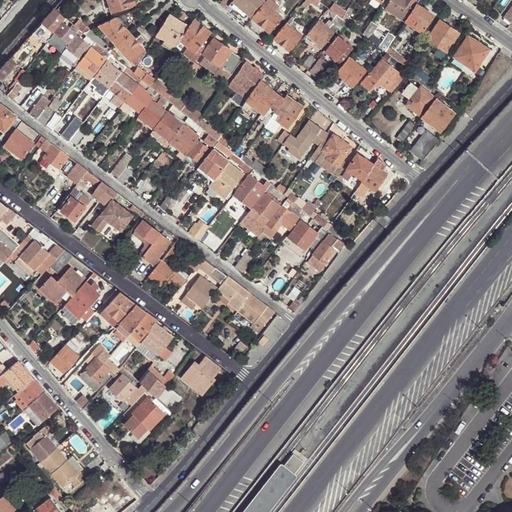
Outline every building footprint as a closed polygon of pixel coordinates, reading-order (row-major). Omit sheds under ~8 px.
[(68,0),(60,0),(53,9),(60,14),(70,1),(68,0)] [(132,0),(107,0),(111,12),(134,4),(132,0)] [(225,9),(229,4),(232,1),(232,0),(222,0),(219,4),(225,9)] [(252,18),(265,2),(262,0),(232,0),(232,1),(243,11),(252,18)] [(271,2),(268,0),(266,0),(265,2),(252,18),(270,33),(283,17),(274,10),(268,5),(271,2)] [(278,5),(271,0),(268,0),(271,2),(268,5),(274,10),(278,5)] [(391,0),(386,8),(403,20),(416,0),(415,0),(391,0)] [(243,11),(232,1),(229,4),(241,14),(243,11)] [(511,23),(511,22),(511,1),(502,16),(511,23)] [(416,4),(405,21),(422,34),(433,16),(416,4)] [(338,5),(333,11),(341,18),(344,13),(346,11),(338,5)] [(333,11),(327,7),(321,15),(324,18),(329,12),(334,17),(333,17),(334,18),(331,22),(333,23),(332,24),(337,29),(339,31),(347,22),(345,21),(341,18),(333,11)] [(47,38),(50,40),(64,22),(66,19),(60,14),(53,9),(30,34),(38,40),(41,37),(45,41),(47,38)] [(176,47),(180,40),(189,27),(169,15),(156,35),(176,47)] [(98,25),(116,45),(130,34),(115,18),(104,22),(98,25)] [(191,55),(196,59),(205,46),(202,44),(211,33),(194,19),(189,27),(180,40),(194,52),(191,55)] [(292,20),(290,19),(273,39),(289,51),(302,36),(289,26),(292,21),(292,20)] [(324,24),(318,19),(305,35),(322,48),(334,33),(329,28),(332,24),(333,23),(331,22),(328,19),(324,24)] [(77,21),(74,25),(76,27),(79,30),(81,31),(82,32),(88,30),(77,21)] [(370,21),(362,34),(366,37),(386,52),(388,47),(372,34),(377,26),(370,21)] [(459,34),(440,21),(428,40),(438,47),(433,54),(442,60),(459,34)] [(64,22),(50,40),(48,42),(61,52),(68,44),(77,32),(79,30),(76,27),(74,31),(64,22)] [(337,29),(332,24),(329,28),(334,33),(337,29)] [(89,29),(88,30),(82,32),(91,40),(95,43),(107,52),(111,49),(112,48),(89,29)] [(134,65),(144,56),(146,52),(143,49),(139,44),(134,39),(130,34),(116,45),(134,65)] [(134,39),(139,44),(141,43),(145,39),(140,34),(134,39)] [(92,47),(88,44),(77,35),(63,53),(76,63),(74,65),(76,67),(78,65),(90,49),(92,47)] [(322,48),(305,35),(302,39),(318,52),(322,48)] [(337,35),(325,50),(340,63),(353,48),(337,35)] [(488,50),(467,36),(454,57),(475,70),(488,50)] [(214,76),(224,83),(242,58),(214,39),(203,54),(205,56),(220,66),(215,75),(214,76)] [(107,52),(95,43),(92,47),(104,56),(101,58),(90,49),(78,65),(94,77),(108,59),(110,56),(107,52)] [(388,47),(386,52),(405,67),(408,63),(411,58),(408,57),(406,60),(388,47)] [(111,49),(107,52),(110,56),(112,57),(115,53),(111,49)] [(308,70),(316,60),(310,55),(302,65),(308,70)] [(215,75),(220,66),(205,56),(200,64),(215,75)] [(321,57),(309,71),(315,76),(326,62),(321,57)] [(366,71),(348,57),(335,73),(352,87),(366,71)] [(0,68),(0,78),(2,79),(16,63),(9,58),(0,68)] [(108,59),(94,77),(90,81),(89,83),(96,88),(100,82),(103,84),(109,89),(121,73),(109,64),(111,61),(108,59)] [(370,74),(368,73),(360,83),(369,91),(375,85),(377,87),(381,83),(390,91),(398,81),(397,80),(402,73),(399,70),(397,72),(382,59),(370,74)] [(245,89),(251,94),(261,80),(264,76),(264,75),(245,61),(232,80),(245,89)] [(408,63),(405,67),(410,70),(414,73),(427,83),(430,85),(432,81),(408,63)] [(94,77),(78,65),(76,67),(74,70),(90,81),(94,77)] [(134,72),(127,66),(125,69),(141,82),(143,79),(140,77),(134,72)] [(138,66),(134,72),(140,77),(145,71),(138,66)] [(145,71),(140,77),(143,79),(150,85),(154,79),(145,71)] [(138,86),(121,73),(109,89),(125,101),(138,86)] [(261,80),(272,89),(274,86),(265,79),(267,77),(264,75),(264,76),(261,80)] [(143,79),(141,82),(140,83),(148,89),(151,86),(150,85),(143,79)] [(154,79),(150,85),(151,86),(156,89),(158,92),(161,93),(168,100),(173,93),(154,79)] [(265,119),(268,122),(275,111),(284,98),(272,89),(261,80),(251,94),(248,98),(242,107),(248,111),(252,105),(266,116),(265,119)] [(410,99),(406,104),(413,110),(413,113),(416,115),(418,114),(419,115),(434,97),(420,87),(419,89),(410,82),(401,93),(410,99)] [(430,85),(427,83),(425,85),(434,92),(434,91),(438,95),(440,93),(430,85)] [(16,84),(8,95),(13,100),(22,89),(16,84)] [(151,95),(138,86),(125,101),(120,108),(126,113),(132,106),(141,113),(151,100),(153,98),(158,92),(156,89),(151,95)] [(173,93),(168,100),(174,104),(180,109),(184,103),(177,97),(179,94),(174,91),(173,93)] [(233,100),(242,107),(248,98),(244,95),(241,99),(236,95),(233,100)] [(276,119),(281,123),(287,127),(302,106),(286,95),(284,98),(275,111),(280,114),(276,119)] [(151,100),(141,113),(139,116),(155,128),(167,112),(161,108),(165,103),(159,97),(155,103),(151,100)] [(454,113),(435,99),(422,116),(440,131),(454,113)] [(38,101),(29,113),(37,118),(46,106),(38,101)] [(184,103),(180,109),(185,113),(189,116),(197,122),(199,119),(202,115),(185,102),(184,103)] [(21,120),(0,103),(0,129),(3,132),(0,136),(0,138),(4,142),(21,120)] [(180,109),(174,104),(172,106),(183,116),(185,113),(180,109)] [(462,110),(455,104),(452,108),(460,114),(463,110),(462,110)] [(53,112),(46,106),(37,118),(44,124),(53,112)] [(172,106),(167,112),(183,124),(186,121),(187,119),(183,116),(172,106)] [(268,122),(266,124),(275,130),(281,123),(276,119),(280,114),(275,111),(268,122)] [(46,126),(52,130),(63,116),(57,112),(46,126)] [(183,124),(167,112),(155,128),(150,134),(156,138),(155,139),(165,147),(169,142),(183,124)] [(197,122),(189,116),(187,119),(186,121),(201,133),(204,129),(197,122)] [(199,119),(197,122),(204,129),(211,134),(218,140),(219,140),(221,136),(222,135),(208,124),(207,125),(200,120),(199,119)] [(21,120),(4,142),(3,144),(23,158),(40,134),(21,120)] [(289,134),(283,143),(289,148),(287,150),(299,160),(312,141),(318,145),(327,133),(309,120),(296,138),(289,134)] [(198,136),(183,124),(169,142),(182,150),(178,155),(182,158),(186,154),(185,153),(198,136)] [(70,140),(78,130),(72,125),(64,136),(70,140)] [(402,142),(411,130),(406,125),(396,138),(402,142)] [(84,134),(78,130),(70,140),(76,145),(84,134)] [(282,143),(289,133),(285,130),(278,140),(282,143)] [(411,150),(423,160),(440,139),(427,130),(411,150)] [(333,134),(333,135),(328,131),(327,133),(318,145),(309,158),(315,161),(323,149),(330,154),(327,158),(338,166),(341,160),(351,146),(333,134)] [(218,140),(211,134),(206,140),(213,146),(218,140)] [(230,143),(226,147),(234,153),(240,157),(251,143),(248,140),(247,140),(241,135),(234,143),(231,141),(230,143)] [(36,145),(40,147),(46,138),(43,136),(36,145)] [(221,136),(219,140),(220,141),(226,147),(230,143),(221,136)] [(46,138),(40,147),(46,153),(39,163),(46,168),(50,163),(58,169),(68,155),(46,138)] [(198,139),(182,159),(185,161),(187,159),(196,166),(210,148),(198,139)] [(226,147),(220,141),(216,145),(231,157),(231,156),(234,153),(226,147)] [(228,161),(213,149),(199,167),(214,179),(228,161)] [(323,149),(315,161),(337,177),(346,163),(341,160),(338,166),(327,158),(330,154),(323,149)] [(103,152),(95,162),(100,166),(108,156),(103,152)] [(118,176),(132,158),(125,153),(111,171),(118,176)] [(240,157),(234,153),(231,156),(243,165),(241,167),(250,174),(254,168),(246,161),(243,159),(240,157)] [(353,173),(363,180),(373,164),(357,153),(343,175),(349,179),(353,173)] [(249,157),(246,161),(254,168),(260,173),(262,174),(266,168),(255,160),(254,161),(249,157)] [(378,167),(382,161),(377,158),(373,164),(378,167)] [(209,186),(219,193),(225,186),(231,191),(244,173),(228,161),(209,186)] [(88,169),(80,164),(73,174),(80,179),(83,176),(84,174),(88,169)] [(362,181),(376,190),(388,174),(378,167),(373,164),(363,180),(362,181)] [(126,166),(117,179),(123,183),(133,171),(126,166)] [(254,168),(250,174),(232,195),(250,209),(263,192),(271,182),(267,179),(262,184),(255,179),(260,173),(254,168)] [(102,180),(88,169),(84,174),(98,185),(102,180)] [(80,179),(62,203),(65,205),(61,210),(75,220),(90,200),(79,191),(85,183),(80,179)] [(110,186),(102,180),(98,185),(91,194),(99,200),(100,198),(110,186)] [(362,181),(356,189),(363,194),(367,189),(374,193),(376,190),(362,181)] [(247,213),(246,215),(240,222),(257,237),(261,232),(264,227),(264,226),(280,206),(266,194),(270,189),(285,201),(288,197),(285,194),(283,192),(277,187),(271,182),(263,192),(264,193),(248,213),(247,213)] [(280,183),(277,187),(283,192),(286,188),(280,183)] [(112,199),(117,192),(110,186),(100,198),(99,200),(107,206),(112,199)] [(225,186),(219,193),(225,198),(231,191),(225,186)] [(165,210),(174,198),(168,194),(159,204),(165,210)] [(250,209),(232,195),(228,202),(246,215),(247,213),(250,209)] [(294,201),(288,197),(285,201),(282,204),(283,205),(267,225),(264,227),(261,232),(264,234),(269,238),(277,229),(282,223),(290,229),(299,217),(287,208),(289,206),(302,216),(302,215),(305,211),(300,206),(294,201)] [(297,197),(294,201),(300,206),(303,203),(297,197)] [(133,215),(112,199),(107,206),(92,226),(100,232),(107,222),(120,232),(133,215)] [(291,230),(302,216),(289,206),(287,208),(299,217),(290,229),(291,230)] [(0,215),(0,218),(1,220),(6,224),(16,214),(12,210),(8,207),(0,215)] [(310,215),(305,211),(302,215),(320,230),(323,226),(314,218),(310,215)] [(323,212),(320,216),(326,221),(329,217),(323,212)] [(318,214),(314,218),(323,226),(324,226),(327,224),(328,222),(326,221),(320,216),(318,214)] [(141,257),(149,263),(168,239),(143,220),(136,230),(152,242),(141,257)] [(323,226),(320,230),(318,232),(302,220),(289,237),(296,242),(305,248),(310,244),(315,248),(325,235),(329,230),(324,226),(323,226)] [(286,236),(291,230),(290,229),(282,223),(277,229),(286,236)] [(198,224),(190,234),(197,239),(205,229),(198,224)] [(330,228),(329,230),(337,237),(340,233),(331,226),(330,228)] [(0,265),(8,256),(12,252),(15,248),(19,244),(0,227),(0,265)] [(152,242),(136,230),(133,234),(145,243),(137,254),(141,257),(152,242)] [(337,237),(329,230),(325,235),(335,242),(339,238),(337,237)] [(261,232),(257,237),(246,252),(249,254),(264,234),(261,232)] [(168,239),(149,263),(156,268),(161,260),(174,243),(175,243),(178,239),(179,238),(172,233),(168,239)] [(19,244),(15,248),(21,254),(35,240),(28,234),(19,244)] [(292,248),(296,242),(289,237),(284,243),(292,248)] [(339,238),(335,242),(333,245),(341,251),(346,244),(339,238)] [(161,260),(168,265),(171,262),(184,243),(178,239),(175,243),(161,260)] [(64,250),(58,245),(50,254),(35,240),(21,254),(15,248),(12,252),(8,256),(29,275),(34,270),(41,276),(50,266),(64,250)] [(323,241),(308,261),(321,270),(336,251),(323,241)] [(87,267),(64,250),(50,266),(57,272),(68,260),(78,268),(79,268),(82,270),(83,269),(84,270),(87,267)] [(249,254),(246,252),(234,267),(242,273),(254,258),(249,254)] [(198,253),(193,259),(198,263),(203,257),(198,253)] [(211,273),(216,266),(203,257),(198,263),(197,264),(211,273)] [(187,268),(192,271),(197,264),(198,263),(193,259),(187,268)] [(172,281),(180,287),(186,279),(168,265),(161,260),(156,268),(149,276),(163,286),(166,282),(169,278),(173,280),(172,281)] [(168,265),(186,279),(189,275),(179,268),(171,262),(168,265)] [(197,264),(195,267),(198,269),(199,267),(209,275),(206,279),(217,288),(218,289),(228,276),(216,266),(211,273),(197,264)] [(73,296),(86,281),(81,276),(83,274),(78,269),(76,272),(71,267),(61,278),(59,276),(57,277),(55,279),(51,275),(40,288),(56,303),(62,296),(67,291),(73,296)] [(217,288),(206,279),(200,275),(185,295),(202,308),(217,288)] [(274,311),(228,276),(217,290),(222,293),(230,300),(228,303),(253,323),(250,327),(257,333),(274,311)] [(91,285),(86,281),(73,296),(68,302),(64,306),(79,318),(86,310),(100,294),(95,289),(98,286),(94,282),(91,285)] [(68,302),(73,296),(67,291),(62,296),(68,302)] [(136,304),(119,292),(100,313),(115,327),(120,322),(136,304)] [(100,294),(86,310),(93,315),(105,301),(107,300),(100,294)] [(289,308),(295,312),(302,302),(297,298),(289,308)] [(146,312),(136,304),(120,322),(122,324),(118,328),(123,333),(119,337),(123,340),(127,336),(130,332),(146,312)] [(157,320),(146,312),(130,332),(141,342),(155,323),(157,320)] [(155,323),(141,342),(148,348),(159,356),(168,344),(173,337),(155,323)] [(141,342),(130,332),(127,336),(138,347),(141,342)] [(263,336),(258,342),(263,346),(268,340),(263,336)] [(81,350),(70,340),(66,345),(77,354),(81,350)] [(106,349),(100,344),(94,351),(96,354),(98,356),(105,363),(109,358),(103,352),(106,349)] [(168,344),(159,356),(165,361),(174,349),(168,344)] [(77,354),(66,345),(51,361),(63,372),(79,356),(77,354)] [(159,356),(148,348),(144,353),(154,362),(159,356)] [(96,354),(94,351),(87,359),(90,361),(96,354)] [(111,368),(105,363),(98,356),(81,375),(98,390),(112,375),(108,371),(111,368)] [(220,368),(206,357),(201,364),(195,359),(182,376),(191,383),(193,379),(206,390),(215,379),(213,377),(220,368)] [(120,369),(109,358),(105,363),(111,368),(112,369),(116,373),(120,370),(120,369)] [(7,378),(18,391),(33,378),(18,360),(3,373),(0,375),(0,384),(3,382),(7,378)] [(151,366),(139,381),(143,384),(148,389),(158,399),(166,387),(175,376),(169,371),(164,378),(151,366)] [(129,379),(124,374),(110,388),(110,389),(123,401),(137,387),(133,383),(129,379)] [(3,382),(14,395),(18,391),(7,378),(3,382)] [(18,391),(29,403),(44,391),(33,378),(18,391)] [(166,387),(158,399),(170,411),(179,399),(166,387)] [(123,401),(110,389),(105,394),(118,406),(123,401)] [(14,395),(24,407),(28,404),(29,403),(18,391),(14,395)] [(42,420),(58,407),(44,391),(29,403),(28,404),(42,420)] [(170,411),(158,399),(154,403),(149,398),(123,424),(138,439),(149,428),(150,430),(166,414),(164,413),(166,410),(172,415),(173,414),(170,411)] [(24,407),(23,408),(37,424),(42,420),(28,404),(24,407)] [(26,442),(40,460),(57,446),(59,444),(44,426),(34,435),(26,442)] [(0,451),(13,441),(6,432),(0,435),(0,451)] [(18,448),(13,443),(9,447),(13,452),(18,448)] [(57,446),(40,460),(62,486),(71,479),(76,485),(86,477),(80,470),(79,472),(57,446)] [(293,453),(284,465),(294,473),(303,461),(293,453)] [(269,511),(297,476),(296,474),(294,473),(284,465),(282,463),(280,464),(242,511),(269,511)] [(54,498),(59,493),(53,487),(48,491),(54,498)] [(0,511),(10,511),(15,509),(4,494),(0,497),(0,511)] [(61,511),(49,497),(38,506),(37,504),(34,506),(39,511),(61,511)]
